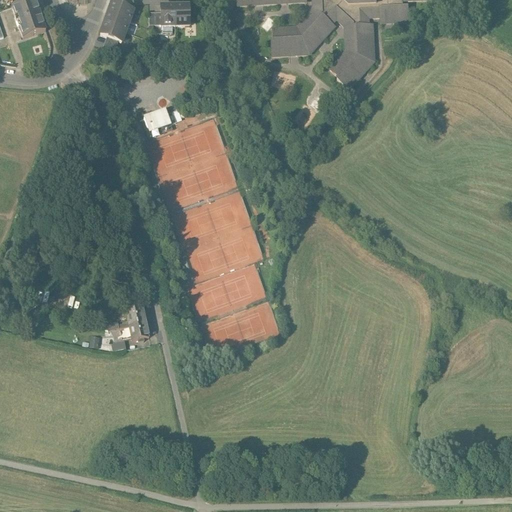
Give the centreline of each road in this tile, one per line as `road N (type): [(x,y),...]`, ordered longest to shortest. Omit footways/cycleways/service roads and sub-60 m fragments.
road 1 (track): [(0,462),(201,506),(511,500)]
road 2 (track): [(0,278),(75,73)]
road 3 (track): [(202,511),(165,346)]
